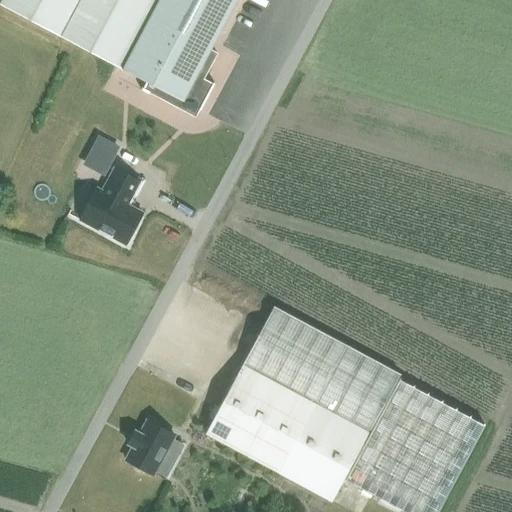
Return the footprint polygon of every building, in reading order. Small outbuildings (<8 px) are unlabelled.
[(3,0),(1,4),(122,69),(123,66),(158,0),(3,0)] [(205,78),(220,51),(213,47),(238,0),(158,0),(123,66),(149,79),(145,86),(188,110),(194,100),(204,106),(216,84),(205,78)] [(99,136),(87,158),(104,168),(116,145),(99,136)] [(97,188),(80,220),(125,245),(143,213),(128,205),(141,183),(115,168),(102,191),(97,188)] [(228,310),(235,295),(221,289),(214,304),(228,310)] [(273,307),(219,406),(204,434),(329,502),(342,478),(397,378),(398,375),(273,307)] [(397,378),(342,478),(404,511),(438,511),(485,426),(397,378)] [(177,433),(148,417),(142,430),(137,428),(130,441),(134,443),(127,456),(155,471),(175,436),(177,433)]
